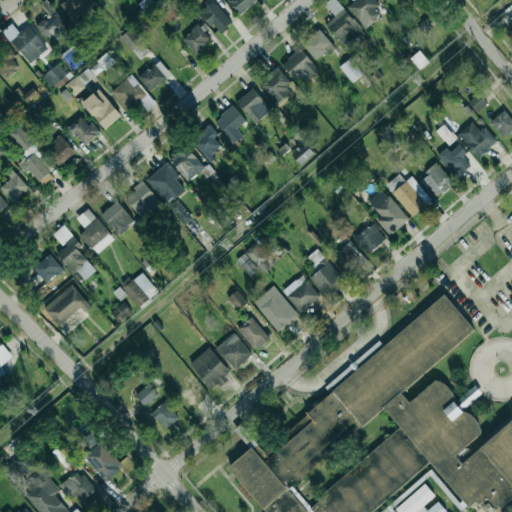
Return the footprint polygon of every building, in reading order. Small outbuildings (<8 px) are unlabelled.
[(37,26),(53,44),(70,29),(45,0),(40,5),(49,15),(37,26)] [(89,10),(83,2),(85,0),(65,0),(59,5),(73,22),(89,10)] [(180,14),(167,0),(165,0),(154,10),(168,25),(180,14)] [(239,16),(256,1),(254,0),(228,0),(227,2),(239,16)] [(326,24),(342,45),(361,30),(337,0),(328,0),(324,3),(335,17),(326,24)] [(347,7),(365,28),(384,12),(374,0),(355,0),(347,7)] [(218,34),(231,24),(214,1),(200,12),(218,34)] [(196,56),(213,39),(199,23),(181,40),(196,56)] [(28,64),(47,49),(29,26),(10,41),(28,64)] [(139,60),(149,52),(130,29),(120,37),(139,60)] [(334,48),(320,30),(302,44),(316,62),(334,48)] [(311,78),(319,70),(299,48),(281,65),(294,79),(304,70),(311,78)] [(0,56),(0,73),(5,79),(20,67),(7,50),(0,56)] [(419,70),(428,63),(420,51),(410,58),(419,70)] [(73,96),(114,62),(107,53),(65,86),(73,96)] [(339,67),(351,83),(362,74),(349,59),(339,67)] [(150,92),(171,75),(159,60),(138,77),(150,92)] [(50,87),(67,77),(60,64),(42,74),(50,87)] [(291,83),(278,68),(260,85),(277,105),(291,93),(286,87),(291,83)] [(147,95),(132,75),(110,91),(125,112),(147,95)] [(236,103),(255,124),(271,110),(252,88),(236,103)] [(120,117),(100,89),(82,102),(103,130),(120,117)] [(467,102),(477,113),(487,103),(478,93),(467,102)] [(147,112),(156,105),(148,94),(139,102),(147,112)] [(214,122),(233,144),(243,136),(236,129),(245,121),(232,106),(214,122)] [(511,130),(511,120),(504,110),(490,122),(503,138),(511,130)] [(67,128),(84,147),(98,133),(82,115),(67,128)] [(479,158),(497,141),(484,127),(480,131),(471,122),(457,135),(479,158)] [(191,141),(211,162),(216,158),(212,154),(221,146),(214,139),(218,134),(209,124),(191,141)] [(8,135),(29,158),(21,165),(41,187),(52,177),(48,173),(55,167),(17,126),(8,135)] [(52,141),(55,145),(46,152),(58,166),(75,153),(60,135),(52,141)] [(291,155),(300,165),(314,154),(305,143),(291,155)] [(436,156),(456,179),(470,165),(462,157),(466,153),(458,144),(450,152),(446,147),(436,156)] [(189,182),(204,167),(184,146),(169,160),(189,182)] [(167,205),(186,189),(165,164),(146,179),(167,205)] [(452,183),(438,164),(419,177),(433,197),(452,183)] [(11,202),(29,190),(17,174),(0,186),(11,202)] [(413,176),(404,182),(399,174),(387,183),(409,216),(430,202),(413,176)] [(140,217),(159,201),(143,182),(123,198),(140,217)] [(408,219),(381,189),(367,201),(380,217),(376,220),(389,236),(408,219)] [(191,217),(176,200),(169,207),(183,224),(191,217)] [(117,236),(134,223),(118,201),(101,214),(117,236)] [(76,218),(85,230),(79,235),(96,254),(114,240),(88,208),(76,218)] [(385,241),(374,224),(354,237),(365,254),(385,241)] [(81,246),(64,225),(53,234),(64,248),(56,255),(73,276),(77,272),(84,280),(95,271),(78,249),(81,246)] [(331,257),(349,278),(367,261),(349,241),(331,257)] [(259,269),(263,273),(271,265),(253,245),(235,261),(250,277),(259,269)] [(317,271),(309,278),(329,301),(348,285),(317,250),(306,259),(317,271)] [(60,266),(48,255),(21,285),(33,296),(60,266)] [(122,289),(139,308),(158,291),(141,272),(122,289)] [(285,294),(300,313),(319,297),(304,279),(285,294)] [(88,304),(73,285),(44,307),(59,326),(88,304)] [(297,316),(274,286),(253,301),(276,332),(297,316)] [(238,311),(247,302),(236,291),(227,299),(238,311)] [(279,511),(277,509),(273,511),(266,511),(227,465),(256,441),(261,447),(444,292),(474,328),(402,393),(410,402),(435,379),(446,384),(451,390),(454,400),(462,410),(472,415),(478,422),(481,433),(455,455),(462,463),(511,419),(511,496),(493,511),(487,511),(477,500),(470,506),(430,461),(371,511),(315,511),(311,507),(319,500),(316,497),(401,427),(383,407),(287,488),(307,511),(279,511)] [(111,313),(118,322),(131,312),(123,303),(111,313)] [(269,339),(251,317),(237,329),(255,351),(269,339)] [(252,354),(233,333),(215,348),(234,370),(252,354)] [(230,375),(210,348),(190,362),(210,390),(230,375)] [(157,397),(150,385),(135,394),(143,406),(157,397)] [(462,410),(481,393),(474,386),(455,402),(462,410)] [(151,414),(165,429),(178,417),(164,402),(151,414)] [(106,482),(123,466),(91,432),(81,441),(90,450),(83,457),(106,482)] [(72,458),(60,445),(51,452),(63,466),(72,458)] [(38,511),(68,511),(54,494),(59,491),(26,450),(3,469),(24,495),(38,511)] [(62,484),(78,504),(94,490),(78,470),(62,484)] [(416,511),(417,511),(435,499),(426,485),(394,507),(397,511),(416,511)] [(425,511),(445,511),(438,502),(425,511)]
